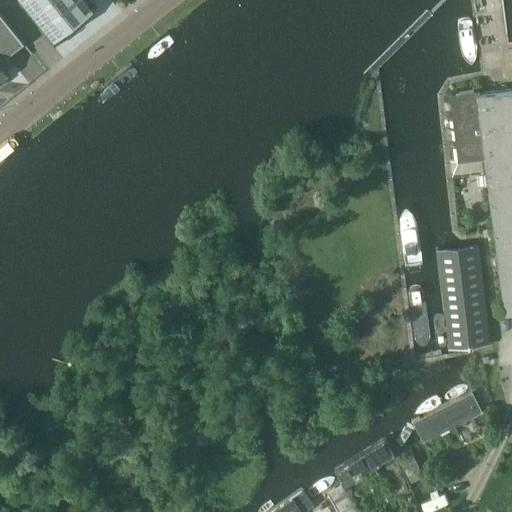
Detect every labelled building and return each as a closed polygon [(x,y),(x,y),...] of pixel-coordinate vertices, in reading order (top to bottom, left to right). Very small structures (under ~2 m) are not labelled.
[(84,0),(22,0),(54,40),(92,10),(84,0)] [(0,58),(1,60),(23,43),(0,13),(0,58)] [(511,87),(478,92),(486,153),(488,169),(506,311),(511,310),(511,87)] [(478,90),(450,93),(458,157),(450,158),(452,173),(488,169),(486,153),(478,92),(478,90)] [(450,347),(491,342),(478,244),(438,248),(450,347)] [(482,411),(473,393),(413,422),(422,440),(482,411)] [(394,455),(384,438),(346,458),(356,476),(394,455)] [(412,451),(400,457),(410,480),(423,474),(412,451)] [(338,511),(356,511),(341,483),(327,492),(338,511)] [(300,511),(312,504),(301,488),(263,511),(300,511)]
